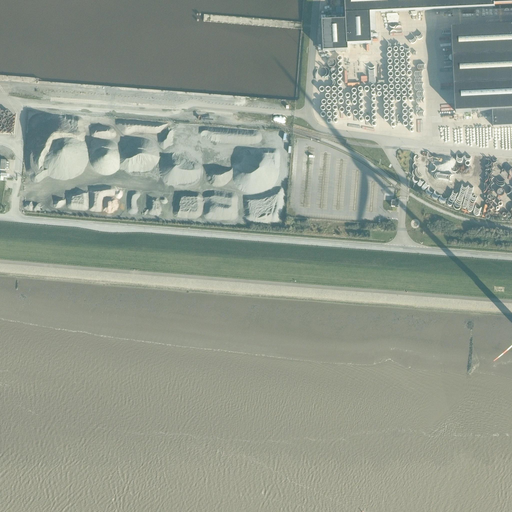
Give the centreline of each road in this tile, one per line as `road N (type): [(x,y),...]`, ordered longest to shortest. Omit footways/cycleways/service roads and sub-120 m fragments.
road 1 (track): [(511,302),(0,262)]
road 2 (tertiary): [(511,257),(0,217)]
